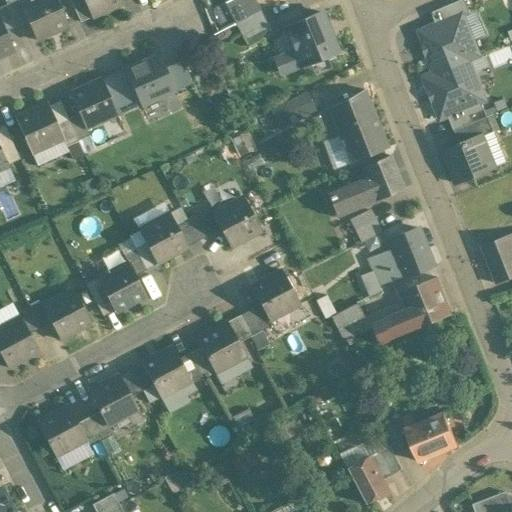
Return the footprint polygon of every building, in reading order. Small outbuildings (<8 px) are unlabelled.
[(18,0),(17,0),(7,5),(16,27),(27,22),(20,5),(21,5),(18,0)] [(31,0),(21,5),(20,5),(27,22),(36,41),(52,34),(51,33),(68,25),(56,0),(31,0)] [(82,0),(72,0),(70,1),(80,23),(91,18),(82,0)] [(82,0),(91,18),(107,11),(107,10),(123,3),(122,0),(82,0)] [(260,10),(254,0),(230,0),(225,3),(236,24),(260,10)] [(466,0),(463,0),(432,13),(437,26),(463,15),(471,12),(466,0)] [(224,4),(208,10),(214,25),(230,19),(224,4)] [(16,27),(7,5),(0,7),(0,19),(6,32),(16,27)] [(260,10),(236,24),(248,47),(273,34),(260,10)] [(321,12),(285,27),(294,50),(277,57),(276,61),(280,71),(284,73),(301,66),(301,67),(337,53),(321,12)] [(434,74),(468,60),(480,56),(463,15),(437,26),(418,33),(434,74)] [(0,55),(14,50),(6,32),(0,19),(0,55)] [(158,56),(143,62),(143,63),(126,71),(141,106),(174,91),(164,69),(158,56)] [(440,118),(448,116),(482,102),(485,101),(468,60),(434,74),(424,78),(440,118)] [(184,87),(174,65),(164,69),(174,91),(184,87)] [(101,79),(86,86),(87,87),(69,94),(78,114),(85,129),(86,129),(117,114),(101,79)] [(387,149),(364,90),(328,109),(329,109),(339,136),(350,164),(387,149)] [(306,93),(276,108),(286,127),(315,111),(306,93)] [(48,104),(57,124),(67,119),(59,100),(48,104)] [(488,117),(482,102),(448,116),(454,131),(488,117)] [(47,103),(32,110),(33,111),(15,119),(34,161),(35,160),(32,153),(62,139),(63,139),(57,124),(48,104),(47,103)] [(339,136),(329,109),(316,116),(326,141),(339,136)] [(78,114),(67,119),(77,141),(89,136),(86,129),(85,129),(78,114)] [(488,117),(454,131),(460,145),(482,136),(483,137),(494,132),(488,117)] [(63,139),(62,139),(66,146),(77,141),(67,119),(57,124),(63,139)] [(249,130),(231,138),(240,155),(257,147),(249,130)] [(500,131),(494,132),(483,137),(495,168),(511,162),(500,131)] [(339,136),(326,141),(337,169),(350,164),(339,136)] [(460,145),(443,152),(456,183),(495,168),(483,137),(482,136),(460,145)] [(0,148),(0,169),(8,166),(0,148)] [(259,155),(246,162),(250,170),(263,162),(259,155)] [(389,155),(361,167),(364,174),(375,201),(403,190),(389,155)] [(364,174),(325,190),(337,218),(375,202),(375,201),(364,174)] [(243,197),(211,213),(220,229),(230,248),(246,239),(245,239),(261,230),(243,197)] [(210,208),(187,220),(199,241),(220,229),(211,213),(212,213),(210,208)] [(369,211),(351,220),(356,230),(375,220),(374,220),(369,211)] [(169,213),(138,230),(145,243),(156,264),(172,256),(172,255),(187,247),(176,225),(169,213)] [(199,241),(187,220),(176,225),(187,247),(199,241)] [(375,220),(356,230),(362,242),(381,232),(375,220)] [(418,229),(387,241),(391,250),(402,277),(402,278),(433,266),(418,229)] [(511,238),(511,235),(482,247),(496,284),(511,277),(511,238)] [(156,264),(145,243),(135,249),(146,270),(156,264)] [(146,270),(135,249),(123,255),(127,262),(128,261),(135,276),(146,270)] [(391,250),(368,259),(373,271),(379,286),(402,277),(391,250)] [(127,262),(96,278),(115,313),(131,304),(130,303),(146,295),(135,276),(128,261),(127,262)] [(282,270),(266,278),(266,279),(251,287),(260,305),(269,321),(300,304),(282,270)] [(373,271),(361,276),(369,297),(382,291),(381,288),(380,289),(379,286),(373,271)] [(438,278),(400,293),(407,310),(415,329),(452,314),(438,278)] [(42,304),(41,305),(50,322),(60,340),(76,331),(75,330),(91,322),(72,288),(42,304)] [(323,298),(315,302),(322,317),(330,314),(323,298)] [(40,301),(29,307),(40,328),(50,322),(41,305),(42,304),(40,301)] [(357,304),(332,317),(339,330),(354,322),(355,322),(364,317),(357,304)] [(260,305),(238,316),(250,337),(272,325),(269,321),(260,305)] [(29,307),(17,313),(19,317),(20,316),(29,333),(40,328),(29,307)] [(407,310),(370,325),(377,344),(415,329),(407,310)] [(19,317),(0,327),(0,353),(7,368),(23,359),(23,358),(38,350),(29,333),(20,316),(19,317)] [(250,337),(238,316),(227,322),(239,343),(250,337)] [(227,322),(211,330),(212,331),(197,339),(201,347),(212,368),(214,373),(246,356),(239,343),(227,322)] [(354,322),(339,330),(345,341),(346,341),(347,342),(349,341),(348,340),(360,333),(355,322),(354,322)] [(172,346),(157,355),(142,364),(160,397),(191,381),(190,380),(179,359),(172,346)] [(201,347),(190,353),(201,374),(212,368),(201,347)] [(201,374),(190,353),(179,359),(190,380),(201,374)] [(142,364),(131,370),(142,391),(153,385),(142,364)] [(142,391),(131,370),(120,375),(131,396),(142,391)] [(119,374),(103,383),(104,384),(88,392),(99,411),(107,426),(107,425),(138,409),(131,396),(120,375),(119,374)] [(360,405),(359,411),(364,414),(369,412),(370,406),(366,402),(360,405)] [(68,405),(52,414),(52,415),(37,423),(55,457),(86,441),(86,440),(77,423),(68,405)] [(99,411),(88,417),(99,439),(111,432),(107,425),(107,426),(99,411)] [(312,412),(307,415),(311,422),(316,419),(312,412)] [(445,414),(406,430),(419,461),(458,445),(445,414)] [(99,439),(88,417),(77,423),(86,440),(86,441),(88,445),(99,439)] [(295,419),(284,424),(289,436),(300,431),(295,419)] [(381,481),(368,457),(375,453),(368,440),(339,455),(365,504),(387,492),(381,481)] [(375,453),(368,457),(381,481),(403,469),(390,445),(375,453)] [(322,452),(318,458),(321,465),(328,465),(332,459),(329,453),(322,452)] [(244,455),(231,462),(239,478),(252,472),(244,455)] [(223,464),(210,469),(217,484),(230,479),(223,464)] [(0,488),(0,511),(14,511),(2,488),(0,488)] [(511,511),(511,492),(505,492),(473,505),(475,511),(511,511)] [(113,493),(92,505),(95,511),(106,511),(119,505),(113,493)]
